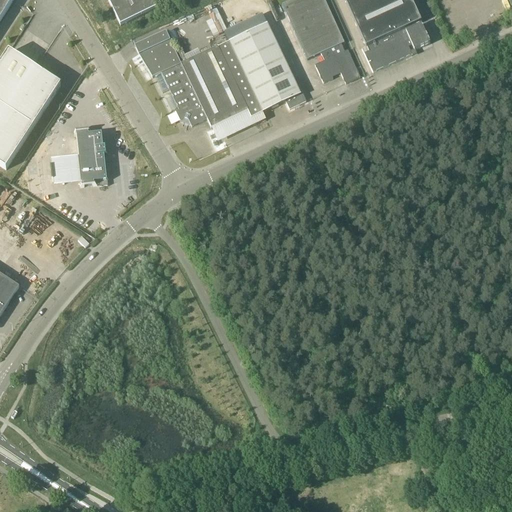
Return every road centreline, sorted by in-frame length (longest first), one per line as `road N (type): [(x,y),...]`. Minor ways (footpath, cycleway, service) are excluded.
road 1 (unclassified): [(146,215),(200,287),(278,442),(320,453),(419,426)]
road 2 (unclassified): [(182,191),(511,36)]
road 3 (unknown): [(87,95),(43,154),(38,191),(80,220),(106,213),(119,185),(117,146)]
road 4 (unclassified): [(182,191),(63,0)]
road 5 (unclassified): [(0,381),(70,284),(146,215)]
